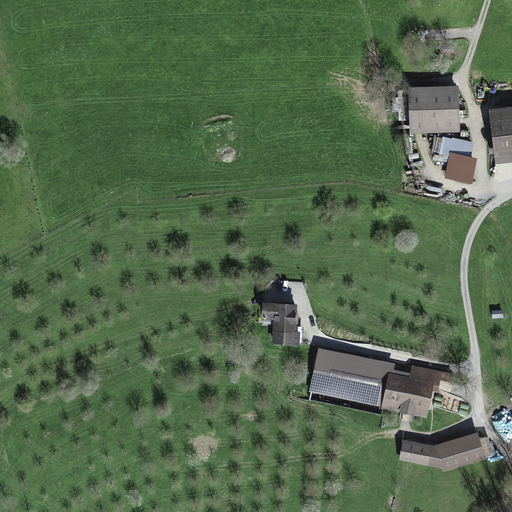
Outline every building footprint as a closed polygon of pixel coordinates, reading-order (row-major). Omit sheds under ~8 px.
[(458,90),(408,93),(411,139),(461,136),(458,90)] [(511,111),(488,115),(495,165),(511,162),(511,111)] [(477,163),(450,159),(447,179),(473,184),(477,163)] [(297,309),(259,308),(259,323),(270,324),(270,348),(296,348),(297,309)] [(408,382),(386,379),(381,412),(429,420),(437,372),(411,368),(408,382)] [(433,448),(402,442),(400,462),(446,472),(487,461),(478,432),(433,448)]
